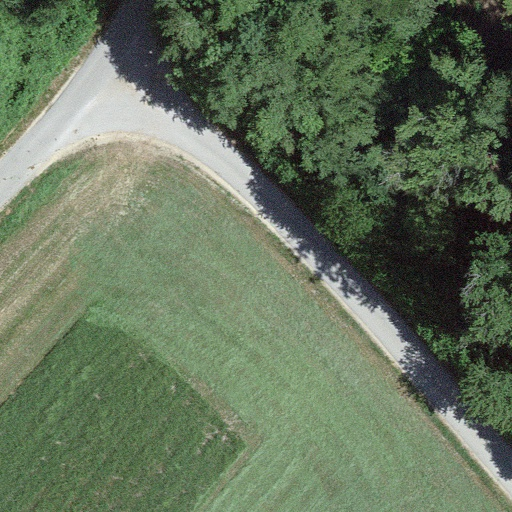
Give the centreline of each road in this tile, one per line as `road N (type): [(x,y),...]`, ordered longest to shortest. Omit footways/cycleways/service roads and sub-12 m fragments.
road 1 (unclassified): [(511,469),(246,172),(116,66)]
road 2 (unclassified): [(116,66),(0,203)]
